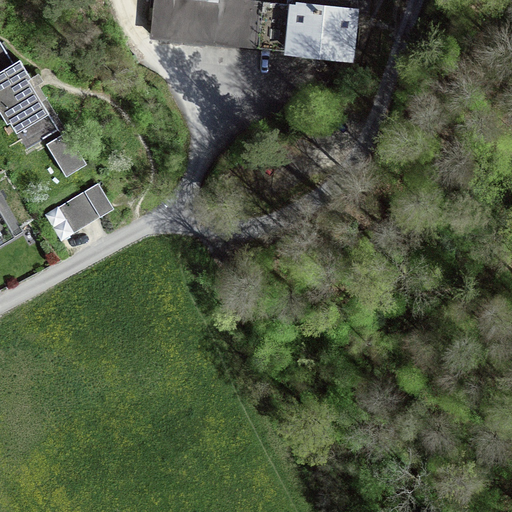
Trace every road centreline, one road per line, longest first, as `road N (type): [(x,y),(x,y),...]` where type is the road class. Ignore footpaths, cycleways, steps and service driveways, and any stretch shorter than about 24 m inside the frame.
road 1 (track): [(174,210),(197,128),(128,0)]
road 2 (residential): [(0,303),(174,210)]
